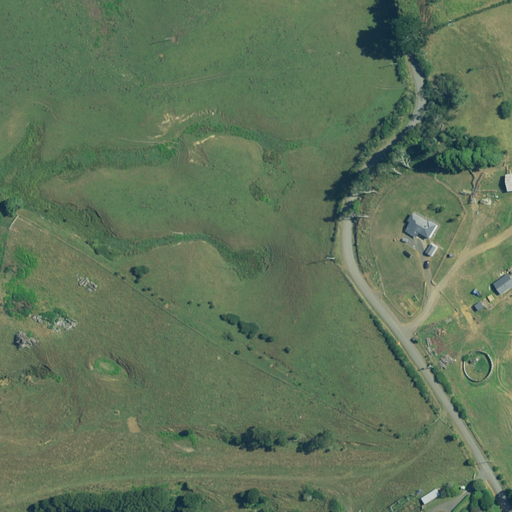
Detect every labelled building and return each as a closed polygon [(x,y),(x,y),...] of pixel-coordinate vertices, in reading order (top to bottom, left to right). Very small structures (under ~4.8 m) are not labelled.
[(428,221),(415,213),(411,220),(413,222),(408,231),(415,236),(419,230),(431,238),(439,225),(429,219),(428,221)] [(449,261),(446,259),(438,269),(441,272),(449,261)] [(511,288),(511,275),(510,273),(496,283),(503,295),(511,288)] [(486,306),(482,301),(477,305),(480,311),(486,306)] [(442,494),(438,488),(423,498),(427,504),(442,494)]
